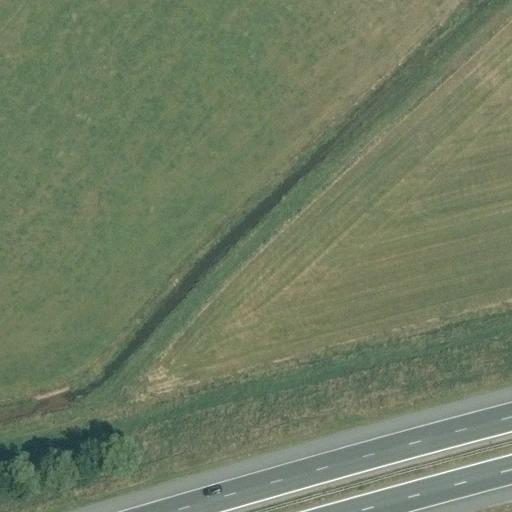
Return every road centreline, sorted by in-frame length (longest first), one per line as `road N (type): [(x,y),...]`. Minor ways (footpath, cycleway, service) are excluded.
road 1 (motorway): [(511,418),(174,511)]
road 2 (motorway): [(358,511),(511,471)]
